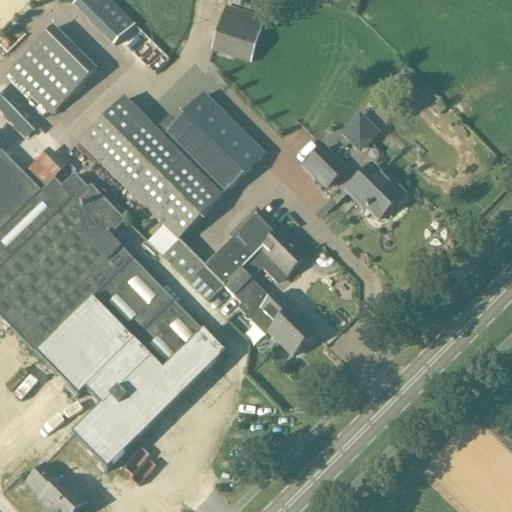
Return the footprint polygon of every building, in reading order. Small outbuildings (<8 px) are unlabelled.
[(116,50),(139,27),(112,0),(84,0),(76,9),(116,50)] [(211,53),(251,66),(266,21),(226,8),(211,53)] [(53,30),(23,60),(66,105),(97,74),(53,30)] [(125,101),(80,146),(178,245),(266,157),(205,96),(163,138),(125,101)] [(357,161),(371,146),(355,131),(341,148),(357,161)] [(348,172),(325,149),(303,171),(315,183),(316,182),(327,193),(348,172)] [(0,320),(36,358),(78,401),(86,394),(102,410),(72,439),(107,474),(127,455),(131,451),(162,421),(226,358),(203,334),(203,335),(111,239),(126,224),(92,188),(88,191),(75,177),(62,189),(55,182),(42,195),(24,177),(0,152),(0,151),(0,152),(0,151),(0,320)] [(372,167),(347,194),(379,224),(404,198),(372,167)] [(208,267),(206,269),(225,290),(236,279),(244,271),(242,269),(251,260),(261,270),(270,261),(289,280),(307,260),(269,224),(256,212),(229,239),(233,243),(215,260),(208,267)] [(154,223),(142,235),(150,243),(162,231),(154,223)] [(280,290),(289,280),(270,261),(261,270),(251,260),(242,269),(244,271),(236,279),(305,347),(315,337),(290,312),(275,297),(271,301),(251,282),(262,272),(280,290)] [(196,279),(216,298),(224,290),(225,290),(206,269),(196,279)] [(225,290),(224,290),(242,307),(238,311),(246,319),(245,321),(248,324),(250,323),(266,339),(269,336),(293,359),(305,347),(236,279),(225,290)] [(40,433),(51,449),(71,435),(60,419),(40,433)] [(62,482),(61,483),(45,467),(27,484),(25,486),(42,503),(40,505),(47,511),(81,511),(87,507),(62,482)]
